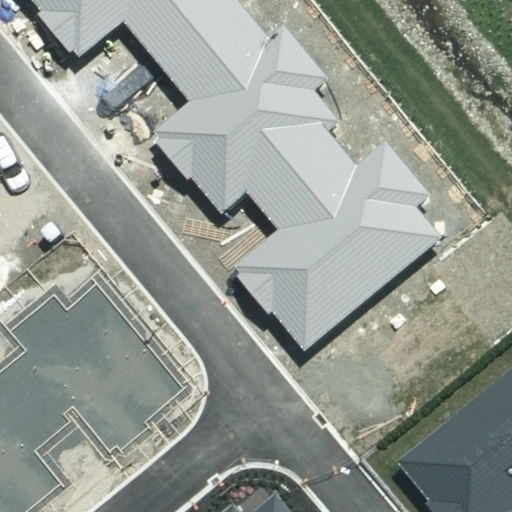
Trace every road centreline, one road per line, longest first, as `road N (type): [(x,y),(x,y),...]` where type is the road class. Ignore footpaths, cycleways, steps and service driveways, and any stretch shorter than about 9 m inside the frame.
road 1 (residential): [(0,72),(271,400)]
road 2 (residential): [(135,511),(271,400)]
road 3 (residential): [(271,400),(363,511)]
